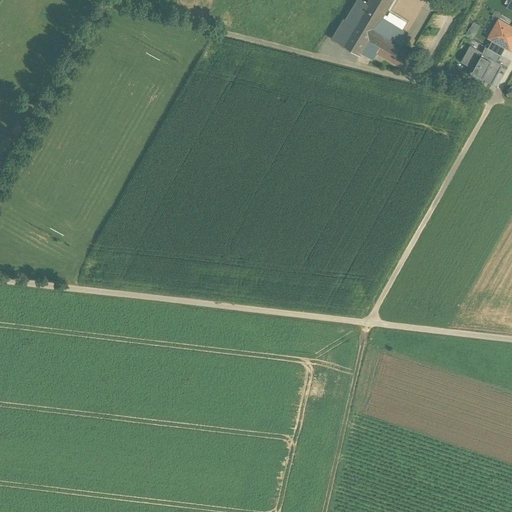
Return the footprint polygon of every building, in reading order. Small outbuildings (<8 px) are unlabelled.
[(362,0),(358,0),(346,19),(345,18),(333,38),(343,45),(354,26),(354,25),(359,16),(360,16),(368,3),(362,0)] [(369,0),(368,3),(360,16),(359,16),(354,25),(354,26),(343,45),(342,45),(360,55),(360,54),(361,53),(369,39),(377,27),(393,0),(369,0)] [(511,47),(511,28),(498,21),(488,39),(492,42),(505,48),(510,51),(511,47)] [(473,39),(481,26),(474,22),(466,35),(473,39)] [(395,38),(377,27),(369,39),(396,55),(397,55),(401,48),(392,43),(395,38)] [(221,38),(211,88),(241,94),(251,44),(221,38)] [(413,49),(395,38),(392,43),(401,48),(397,55),(396,55),(394,57),(404,63),(405,63),(413,49)] [(396,55),(369,39),(361,53),(372,60),(377,53),(404,70),(407,64),(405,63),(404,63),(394,57),(396,55)] [(505,48),(492,42),(488,50),(501,57),(505,48)] [(496,69),(500,63),(498,62),(482,53),(470,46),(461,62),(472,68),(469,75),(482,82),(483,80),(491,85),(499,71),(496,69)] [(498,62),(501,57),(488,50),(485,48),(482,53),(498,62)]
